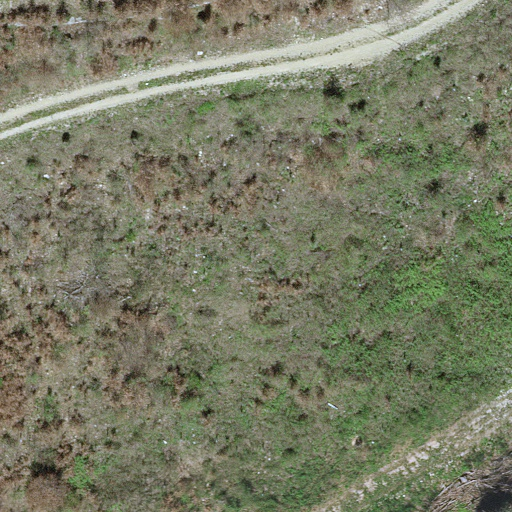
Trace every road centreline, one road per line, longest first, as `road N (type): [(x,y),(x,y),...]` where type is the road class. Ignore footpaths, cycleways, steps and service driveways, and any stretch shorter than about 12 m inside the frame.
road 1 (track): [(453,0),(356,48),(87,97),(0,128)]
road 2 (track): [(511,399),(337,511)]
